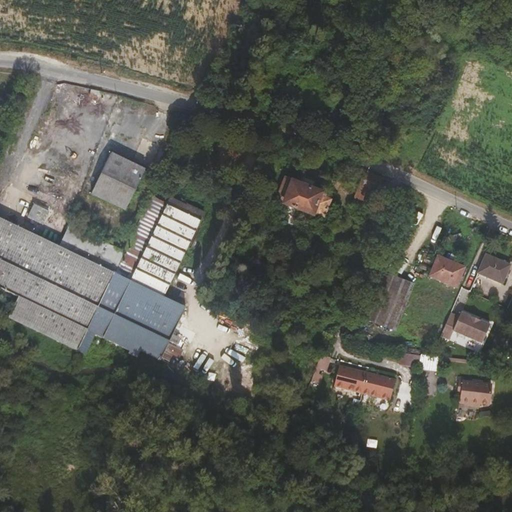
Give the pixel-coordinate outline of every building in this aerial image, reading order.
[(31,91),(36,93),(40,86),(35,83),(31,91)] [(39,94),(36,93),(31,91),(24,104),(32,108),(39,94)] [(102,97),(90,94),(89,99),(100,102),(102,97)] [(227,165),(231,148),(220,146),(217,163),(227,165)] [(130,205),(150,165),(115,148),(95,188),(130,205)] [(383,179),(365,172),(357,197),(370,201),(366,213),(370,215),(383,179)] [(286,174),(277,197),(324,216),(332,196),(321,192),(322,188),(286,174)] [(87,206),(121,224),(125,217),(90,199),(87,206)] [(51,208),(38,201),(31,214),(45,220),(51,208)] [(152,241),(132,281),(178,303),(202,254),(188,248),(204,217),(171,201),(154,237),(152,241)] [(8,319),(75,352),(77,353),(87,331),(138,355),(140,351),(160,361),(170,342),(174,334),(186,308),(178,303),(132,281),(114,272),(124,252),(96,235),(72,222),(61,244),(0,213),(0,289),(18,298),(8,319)] [(124,252),(114,272),(132,281),(152,241),(135,233),(127,250),(125,249),(124,252)] [(342,278),(348,281),(358,251),(352,248),(342,278)] [(511,263),(488,254),(480,273),(505,283),(511,267),(511,263)] [(437,259),(429,278),(456,290),(465,270),(437,259)] [(383,273),(364,320),(387,330),(407,283),(383,273)] [(462,313),(455,331),(487,345),(495,328),(462,313)] [(174,334),(170,342),(177,345),(180,337),(174,334)] [(410,365),(421,367),(422,356),(411,354),(410,365)] [(420,369),(420,370),(438,372),(440,365),(440,359),(435,358),(422,356),(421,367),(420,369)] [(326,372),(328,360),(321,359),(313,385),(320,387),(323,377),(319,376),(321,371),(326,372)] [(440,359),(440,365),(466,369),(466,362),(440,359)] [(355,395),(364,397),(369,375),(360,374),(355,395)] [(369,375),(364,397),(367,397),(367,394),(374,396),(382,397),(381,401),(391,403),(396,382),(386,380),(386,381),(371,378),(371,376),(369,375)] [(461,391),(461,396),(459,405),(467,406),(468,408),(477,410),(478,407),(487,408),(490,389),(481,387),(481,385),(472,384),(472,386),(458,384),(458,390),(461,391)]
